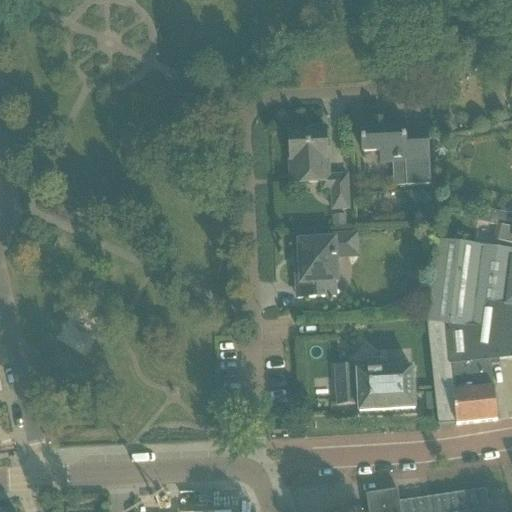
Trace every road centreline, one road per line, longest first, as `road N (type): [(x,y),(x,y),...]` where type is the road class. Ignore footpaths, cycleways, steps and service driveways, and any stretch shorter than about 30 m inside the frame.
road 1 (residential): [(259,474),(248,149),(256,117),(279,103),(382,87),(414,54),(444,0)]
road 2 (residential): [(259,474),(304,459),(511,440)]
road 3 (residential): [(42,478),(232,468),(259,474)]
road 4 (residential): [(42,478),(0,273)]
